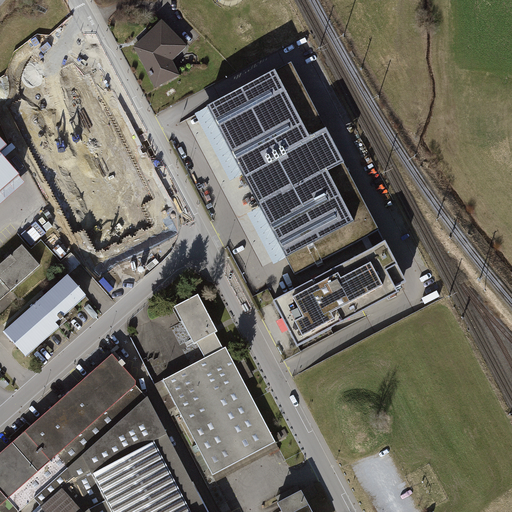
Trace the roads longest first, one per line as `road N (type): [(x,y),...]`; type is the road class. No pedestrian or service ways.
road 1 (residential): [(345,511),(203,242)]
road 2 (residential): [(203,242),(76,0)]
road 3 (residential): [(203,242),(0,418)]
